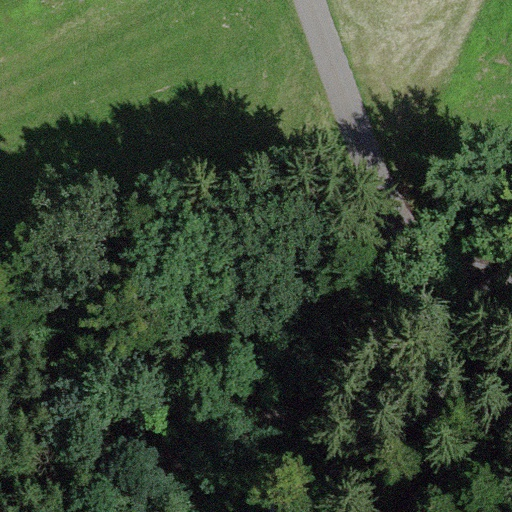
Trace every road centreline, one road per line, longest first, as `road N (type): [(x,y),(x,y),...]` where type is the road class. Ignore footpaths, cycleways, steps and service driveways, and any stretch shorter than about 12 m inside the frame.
road 1 (track): [(432,256),(372,295),(322,404),(0,501)]
road 2 (residential): [(511,245),(432,256),(388,216),(308,0)]
